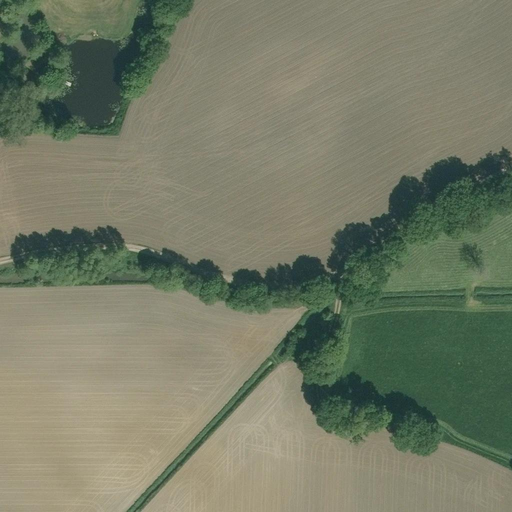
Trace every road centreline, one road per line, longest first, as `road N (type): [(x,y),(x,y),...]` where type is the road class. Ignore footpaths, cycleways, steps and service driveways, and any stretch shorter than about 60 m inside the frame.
road 1 (track): [(0,258),(126,247),(228,278),(304,282),(341,273),(318,386),(325,417)]
road 2 (track): [(341,273),(434,203),(511,166)]
